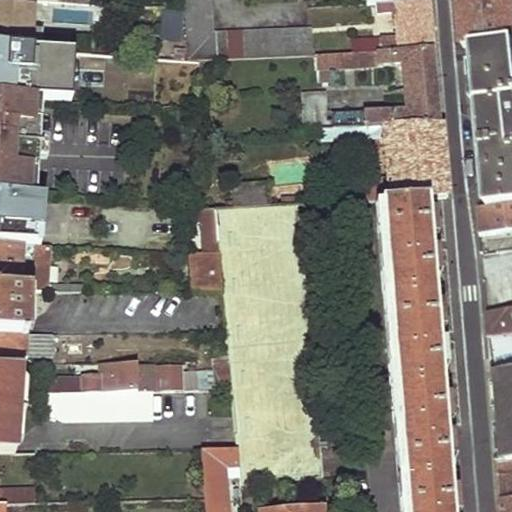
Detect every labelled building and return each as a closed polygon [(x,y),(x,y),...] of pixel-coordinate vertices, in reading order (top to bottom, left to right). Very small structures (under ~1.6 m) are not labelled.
[(89,0),(57,0),(57,7),(79,8),(89,9),(89,0)] [(316,59),(313,30),(215,36),(212,0),(182,0),(187,66),(201,68),(205,67),(225,66),(316,59)] [(511,0),(461,0),(463,20),(465,49),(475,47),(511,43),(511,0)] [(380,42),(381,55),(434,52),(433,28),(431,2),(413,3),(378,6),(378,17),(395,15),(397,40),(380,42)] [(49,6),(48,17),(78,19),(79,8),(57,7),(49,6)] [(0,51),(31,54),(34,11),(0,8),(0,51)] [(312,11),(312,27),(355,27),(354,10),(312,11)] [(76,57),(88,58),(89,39),(41,35),(39,54),(76,57)] [(380,42),(353,43),(354,57),(381,55),(380,42)] [(488,207),(511,204),(511,43),(475,47),(488,207)] [(31,54),(0,51),(0,99),(42,102),(73,104),(76,57),(39,54),(31,54)] [(354,57),(316,59),(316,75),(408,69),(412,113),(333,117),(334,125),(328,125),(327,93),(303,95),(306,135),(323,134),(368,131),(383,130),(440,125),(437,89),(434,52),(381,55),(354,57)] [(205,67),(210,122),(224,121),(223,97),(228,97),(225,66),(205,67)] [(42,102),(0,99),(0,198),(36,201),(38,160),(40,140),(42,102)] [(440,125),(383,130),(386,183),(331,183),(332,206),(381,203),(429,200),(446,199),(443,164),(440,125)] [(323,146),(368,143),(368,131),(323,134),(323,146)] [(49,141),(40,140),(38,160),(48,161),(49,141)] [(236,211),(272,209),(270,189),(234,191),(236,211)] [(0,245),(51,247),(50,240),(1,238),(5,212),(46,214),(47,202),(36,201),(0,198),(0,245)] [(191,210),(219,212),(220,212),(222,200),(198,198),(198,203),(192,203),(191,210)] [(453,511),(429,200),(381,203),(404,511),(453,511)] [(480,228),(481,237),(511,233),(511,204),(488,207),(479,208),(480,228)] [(243,488),(320,481),(299,208),(272,209),(236,211),(220,212),(219,212),(223,255),(226,296),(232,359),(235,393),(240,451),(241,468),(243,488)] [(219,212),(191,210),(190,225),(204,227),(205,254),(223,255),(219,212)] [(0,293),(34,293),(48,293),(48,288),(51,247),(0,245),(0,293)] [(205,254),(189,253),(192,295),(226,296),(223,255),(205,254)] [(0,338),(30,338),(34,293),(0,293),(0,338)] [(488,326),(489,341),(511,338),(511,312),(487,316),(488,326)] [(0,360),(28,360),(28,359),(30,338),(0,338),(0,360)] [(54,359),(53,338),(30,338),(28,359),(54,359)] [(232,359),(213,360),(215,393),(235,393),(232,359)] [(75,380),(75,395),(78,395),(152,394),(203,394),(202,366),(196,366),(196,372),(189,372),(179,369),(155,370),(155,368),(104,367),(104,379),(75,380)] [(0,455),(15,456),(19,395),(21,370),(0,371),(0,455)] [(511,375),(503,377),(505,411),(507,426),(510,464),(511,463),(511,375)] [(503,377),(492,378),(495,412),(505,411),(503,377)] [(75,395),(75,380),(56,381),(57,387),(46,387),(46,395),(49,395),(75,395)] [(152,394),(78,395),(79,422),(153,421),(152,394)] [(49,395),(50,404),(50,407),(53,412),(59,419),(63,422),(79,422),(78,395),(75,395),(49,395)] [(507,426),(496,427),(499,465),(510,464),(507,426)] [(203,452),(208,511),(231,511),(228,470),(241,468),(240,451),(203,452)] [(503,506),(503,511),(511,511),(511,463),(510,464),(499,465),(503,506)] [(0,506),(2,507),(35,506),(34,490),(0,490),(0,506)]
